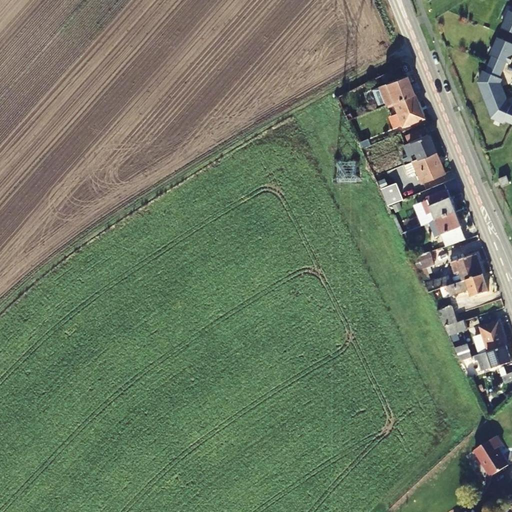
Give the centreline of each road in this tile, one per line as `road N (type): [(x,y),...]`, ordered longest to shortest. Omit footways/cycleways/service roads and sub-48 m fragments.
road 1 (track): [(0,310),(45,264),(401,53),(413,38)]
road 2 (tertiary): [(398,0),(511,281)]
